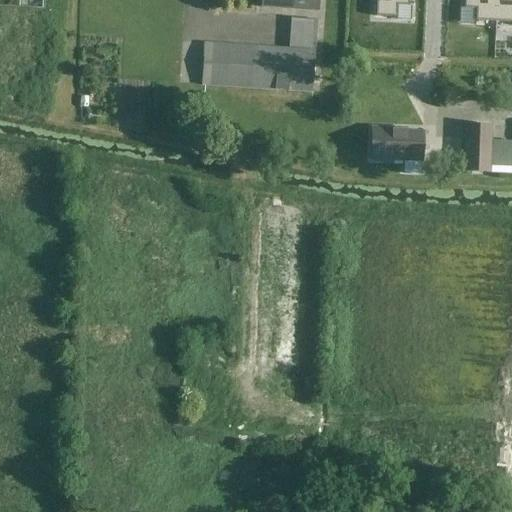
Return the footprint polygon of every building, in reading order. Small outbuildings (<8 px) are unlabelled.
[(318,12),(318,0),(262,0),(261,8),(318,12)] [(375,0),(375,17),(396,18),(397,6),(408,7),(408,0),(375,0)] [(464,0),(464,9),(475,10),(475,22),(495,23),(495,0),(464,0)] [(511,0),(495,0),(495,23),(511,23),(511,0)] [(317,20),(291,19),(289,49),(315,50),(317,20)] [(204,44),(201,86),(312,92),(315,51),(204,44)] [(422,162),(423,132),(407,132),(407,129),(371,128),(370,160),(422,162)] [(492,143),(465,142),(464,175),(491,176),(492,143)]
